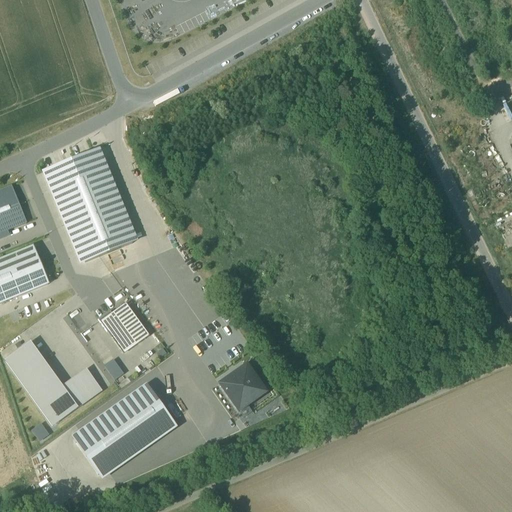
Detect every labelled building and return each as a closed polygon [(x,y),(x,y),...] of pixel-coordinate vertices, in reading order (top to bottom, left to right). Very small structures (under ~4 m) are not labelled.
[(136,243),(98,151),(43,173),(81,265),(136,243)] [(10,189),(0,193),(0,241),(8,238),(5,232),(24,224),(10,189)] [(30,252),(0,263),(0,304),(43,287),(30,252)] [(124,307),(100,324),(123,356),(147,339),(124,307)] [(0,351),(0,352),(3,359),(24,348),(20,341),(0,351)] [(30,345),(3,364),(51,431),(78,412),(62,390),(30,345)] [(113,361),(104,367),(114,381),(123,375),(113,361)] [(268,394),(247,364),(217,386),(238,415),(268,394)] [(86,372),(62,390),(78,412),(102,394),(86,372)] [(178,429),(147,384),(71,438),(102,482),(178,429)]
